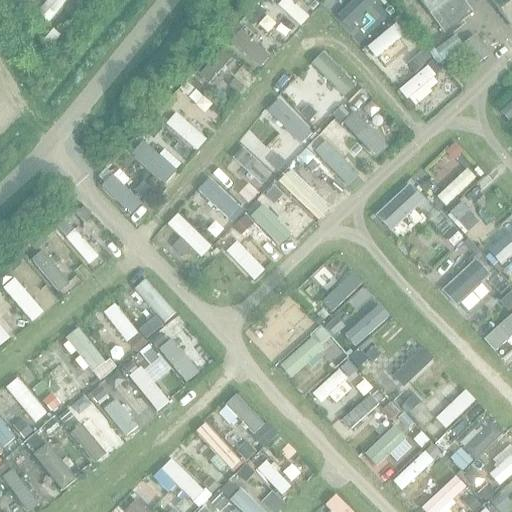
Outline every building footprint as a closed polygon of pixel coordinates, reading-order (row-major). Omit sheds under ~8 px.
[(43,29),(66,0),(48,0),(32,19),(43,29)] [(271,16),(285,0),(269,0),(262,8),(271,16)] [(354,0),(337,17),(347,28),(377,0),(354,0)] [(511,0),(420,0),(449,37),(462,26),(460,23),(473,13),(463,0),(491,0),(511,26),(511,0)] [(272,24),(252,7),(244,17),(264,34),(272,24)] [(439,64),(462,47),(454,36),(431,54),(439,64)] [(264,63),(270,54),(249,38),(243,47),(264,63)] [(485,58),(470,39),(462,45),(477,65),(485,58)] [(327,66),(355,91),(367,77),(326,41),(299,72),(325,94),(329,90),(316,79),(327,66)] [(418,44),(402,58),(416,74),(432,59),(418,44)] [(207,85),(230,59),(221,51),(198,76),(207,85)] [(406,101),(441,71),(432,60),(426,65),(427,67),(398,91),(406,101)] [(304,81),(295,86),(303,101),(312,96),(304,81)] [(195,105),(202,98),(185,83),(178,90),(195,105)] [(365,99),(377,107),(384,96),(373,88),(365,99)] [(508,122),(511,118),(511,101),(500,113),(508,122)] [(159,120),(195,152),(203,143),(209,136),(195,124),(193,126),(178,113),(175,117),(168,111),(159,120)] [(387,148),(354,113),(342,125),(375,160),(387,148)] [(125,170),(133,162),(128,158),(139,146),(132,140),(121,152),(123,154),(116,163),(125,170)] [(132,157),(163,185),(172,175),(141,147),(132,157)] [(269,176),(269,175),(242,149),(232,159),(262,188),(266,183),(264,181),(269,176)] [(355,179),(327,150),(318,158),(346,187),(355,179)] [(454,202),(483,175),(473,164),(444,191),(454,202)] [(226,217),(228,214),(235,207),(207,180),(197,190),(226,217)] [(103,189),(132,218),(140,210),(111,181),(103,189)] [(290,193),(319,222),(328,212),(310,194),(313,191),(308,186),(305,189),(300,183),(290,193)] [(381,228),(417,193),(408,183),(371,217),(381,228)] [(478,234),(503,211),(495,202),(470,225),(478,234)] [(250,204),(236,220),(245,229),(260,213),(250,204)] [(111,241),(82,208),(72,217),(87,234),(83,237),(89,243),(92,241),(101,250),(111,241)] [(447,220),(437,210),(427,220),(436,230),(447,220)] [(173,229),(200,256),(208,247),(181,220),(173,229)] [(274,220),(237,253),(253,270),(289,237),(274,220)] [(511,238),(497,251),(498,252),(489,260),(498,271),(511,258),(511,238)] [(460,281),(481,264),(466,245),(445,262),(460,281)] [(31,261),(58,294),(69,285),(42,252),(31,261)] [(331,314),(361,284),(351,274),(321,304),(331,314)] [(131,288),(155,316),(166,307),(141,279),(131,288)] [(4,291),(30,322),(41,312),(15,282),(4,291)] [(479,330),(511,300),(511,296),(506,290),(471,320),(479,330)] [(103,314),(125,343),(136,335),(114,306),(103,314)] [(355,345),(389,317),(379,306),(346,333),(355,345)] [(494,353),(511,336),(511,314),(483,341),(494,353)] [(0,345),(9,339),(0,327),(0,345)] [(105,359),(86,334),(77,342),(96,366),(105,359)] [(311,339),(279,367),(290,379),(307,364),(311,368),(321,359),(318,355),(322,351),(311,339)] [(158,350),(185,383),(198,374),(171,341),(158,350)] [(380,378),(406,354),(398,345),(372,369),(380,378)] [(38,365),(64,398),(77,389),(50,355),(38,365)] [(409,406),(443,374),(434,364),(399,396),(409,406)] [(99,369),(89,379),(108,399),(118,390),(99,369)] [(130,378),(149,403),(159,395),(140,370),(130,378)] [(337,371),(312,395),(320,404),(346,380),(337,371)] [(88,384),(77,393),(90,408),(101,398),(88,384)] [(13,394),(33,417),(42,410),(22,386),(13,394)] [(132,427),(144,416),(121,390),(109,400),(132,427)] [(370,396),(340,422),(348,431),(378,405),(370,396)] [(225,406),(253,435),(262,426),(234,397),(225,406)] [(433,439),(464,410),(455,401),(425,430),(433,439)] [(405,416),(418,423),(423,413),(410,406),(405,416)] [(101,450),(115,439),(93,410),(79,421),(101,450)] [(63,427),(87,457),(98,448),(74,418),(63,427)] [(0,443),(11,434),(0,421),(0,443)] [(238,462),(205,424),(195,433),(230,472),(231,471),(234,475),(245,465),(240,460),(238,462)] [(473,462),(501,436),(491,424),(483,431),(480,428),(475,433),(477,436),(462,450),(473,462)] [(393,428),(367,453),(375,462),(401,437),(393,428)] [(30,447),(49,475),(61,467),(41,439),(30,447)] [(255,453),(245,442),(235,451),(245,462),(255,453)] [(424,453),(392,482),(400,491),(432,462),(424,453)] [(491,494),(511,476),(511,456),(481,483),(491,494)] [(197,490),(169,462),(161,470),(177,486),(173,491),(179,497),(183,492),(189,498),(197,490)] [(256,470),(281,496),(290,488),(265,462),(256,470)] [(1,479),(26,511),(27,511),(37,505),(11,471),(1,479)] [(455,479),(421,510),(422,511),(447,511),(453,505),(450,501),(463,488),(455,479)] [(197,491),(189,499),(194,504),(195,504),(199,507),(210,496),(211,497),(220,487),(215,482),(201,495),(197,491)] [(231,502),(241,511),(259,511),(239,493),(231,502)] [(125,511),(145,511),(135,502),(125,511)]
